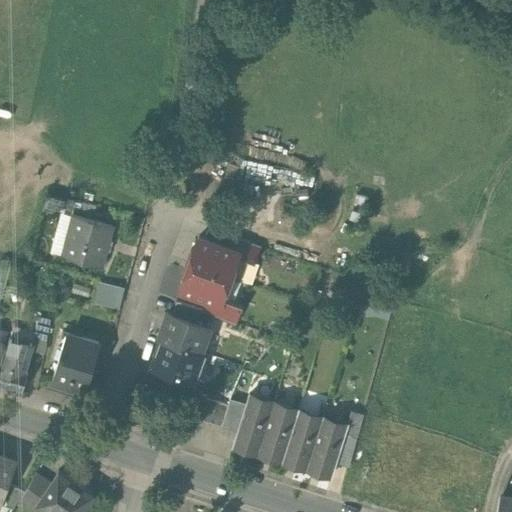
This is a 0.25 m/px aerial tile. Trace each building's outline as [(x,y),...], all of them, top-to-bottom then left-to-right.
[(237,166),(217,160),(212,173),(232,180),(237,166)] [(112,226),(72,216),(61,254),(102,264),(112,226)] [(260,245),(227,233),(223,245),(240,251),(238,256),(255,262),(260,245)] [(223,245),(198,236),(194,249),(191,248),(189,253),(190,256),(191,256),(189,262),(230,277),(247,283),(255,262),(238,256),(240,251),(223,245)] [(230,277),(189,262),(187,268),(186,268),(183,269),(181,275),(184,276),(180,289),(207,298),(221,303),(223,298),(230,277)] [(223,298),(221,303),(207,298),(203,309),(210,312),(236,321),(242,305),(223,298)] [(203,309),(176,300),(172,313),(205,325),(210,312),(203,309)] [(172,313),(168,312),(159,336),(162,338),(201,351),(209,327),(205,325),(172,313)] [(0,327),(0,326),(0,341),(4,343),(4,342),(7,343),(10,335),(0,332),(0,327)] [(100,342),(61,331),(58,344),(63,345),(96,355),(100,342)] [(7,343),(1,363),(0,362),(0,383),(20,390),(21,388),(19,387),(27,371),(25,370),(31,349),(33,342),(11,334),(10,335),(7,343)] [(201,351),(162,338),(152,366),(170,372),(175,374),(176,372),(198,380),(207,354),(201,351)] [(46,343),(36,341),(35,343),(33,342),(31,349),(44,352),(46,343)] [(96,355),(63,345),(52,380),(86,390),(96,355)] [(198,380),(176,372),(175,374),(170,372),(165,387),(199,394),(203,381),(198,380)] [(273,403),(248,395),(235,439),(259,447),(273,403)] [(273,403),(259,447),(284,455),(298,411),(273,403)] [(322,418),(298,411),(284,455),(308,462),(322,418)] [(322,418),(308,462),(333,470),(347,426),(322,418)] [(0,453),(0,502),(1,503),(8,482),(17,460),(0,453)] [(79,511),(92,494),(58,471),(50,483),(36,504),(39,506),(47,511),(79,511)] [(21,497),(20,499),(35,510),(39,506),(36,504),(50,483),(35,472),(25,489),(21,497)] [(25,489),(8,482),(1,503),(12,507),(18,497),(21,497),(25,489)] [(511,511),(511,496),(501,495),(497,511),(511,511)]
